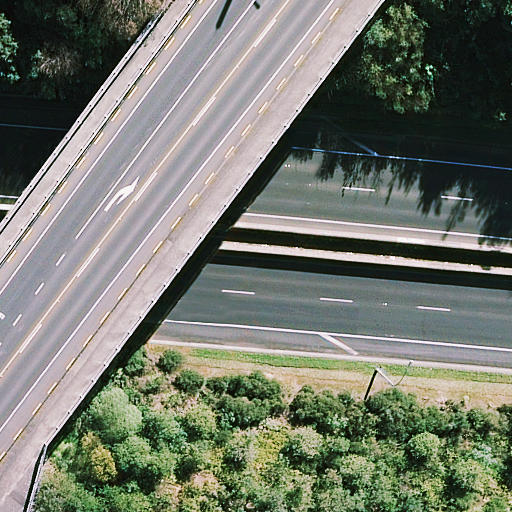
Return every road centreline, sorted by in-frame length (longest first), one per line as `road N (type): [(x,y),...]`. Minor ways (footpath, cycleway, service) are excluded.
road 1 (trunk): [(511,319),(0,275)]
road 2 (trunk): [(0,157),(511,197)]
road 3 (secondary): [(284,0),(0,372)]
